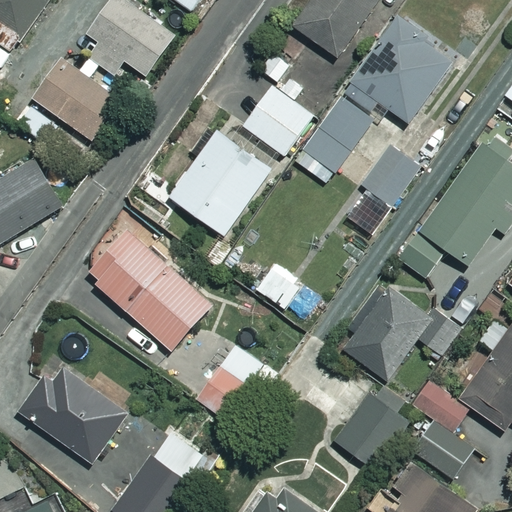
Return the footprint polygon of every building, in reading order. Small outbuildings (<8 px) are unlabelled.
[(56,0),(0,0),(0,45),(15,57),(56,0)] [(182,41),(126,0),(120,0),(92,39),(104,48),(94,61),(119,80),(130,66),(151,82),(182,41)] [(207,0),(173,0),(196,16),(207,0)] [(390,0),(319,0),(297,31),(345,65),(390,0)] [(461,63),(402,22),(351,96),(377,114),(382,108),(414,130),(461,63)] [(294,66),(277,54),(264,73),(281,85),(294,66)] [(126,106),(67,63),(38,104),(96,146),(126,106)] [(318,121),(276,91),(248,133),(290,162),(318,121)] [(376,124),(344,102),(299,165),(332,188),(376,124)] [(62,132),(36,111),(23,128),(49,149),(62,132)] [(275,175),(214,131),(197,154),(204,159),(173,202),(227,241),(275,175)] [(424,233),(451,254),(471,270),(498,236),(502,239),(511,226),(511,167),(511,164),(511,151),(498,140),(424,233)] [(423,172),(393,151),(366,190),(378,198),(342,250),(361,263),(423,172)] [(0,248),(69,207),(41,162),(0,186),(0,248)] [(127,216),(90,258),(101,267),(90,280),(176,356),(216,311),(135,239),(143,230),(127,216)] [(451,254),(424,233),(402,261),(429,282),(451,254)] [(430,321),(386,292),(346,353),(394,385),(422,343),(443,357),(460,332),(434,315),(430,321)] [(511,323),(503,317),(484,346),(498,356),(464,405),(508,436),(511,430),(511,323)] [(217,364),(225,370),(201,403),(239,432),(279,380),(232,344),(217,364)] [(133,418),(67,372),(57,386),(49,380),(23,417),(97,469),(133,418)] [(472,414),(433,386),(417,408),(439,424),(417,454),(456,482),(477,454),(455,438),(472,414)] [(412,428),(374,398),(338,444),(376,474),(412,428)] [(205,453),(175,432),(117,511),(186,511),(202,490),(187,479),(205,453)] [(399,493),(409,499),(400,511),(481,511),(414,469),(399,493)] [(311,511),(273,483),(251,511),(311,511)] [(48,511),(16,511),(12,502),(0,507),(0,511),(58,511),(56,508),(48,511)]
